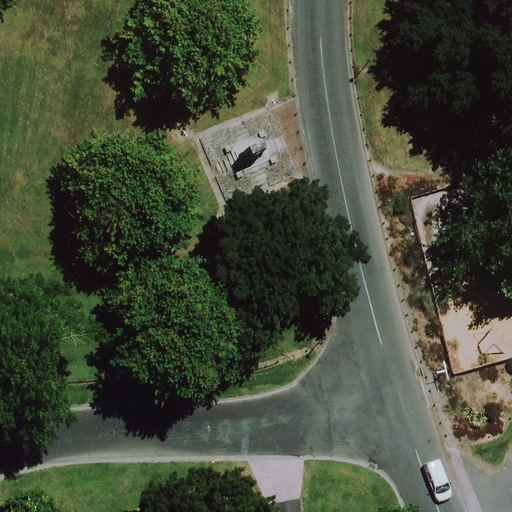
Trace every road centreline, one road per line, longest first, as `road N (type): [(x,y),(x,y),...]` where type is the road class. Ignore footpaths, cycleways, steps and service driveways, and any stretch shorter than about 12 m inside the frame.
road 1 (unclassified): [(410,435),(330,150),(322,0)]
road 2 (unclassified): [(410,435),(263,425),(45,442),(0,460)]
